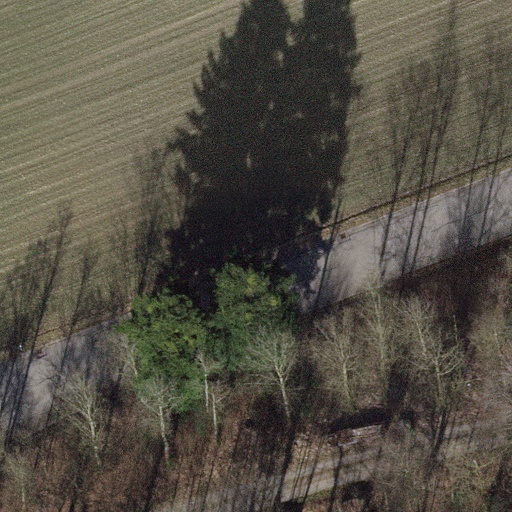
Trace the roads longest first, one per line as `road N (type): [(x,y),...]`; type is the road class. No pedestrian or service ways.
road 1 (unclassified): [(0,379),(511,195)]
road 2 (track): [(511,425),(192,511)]
